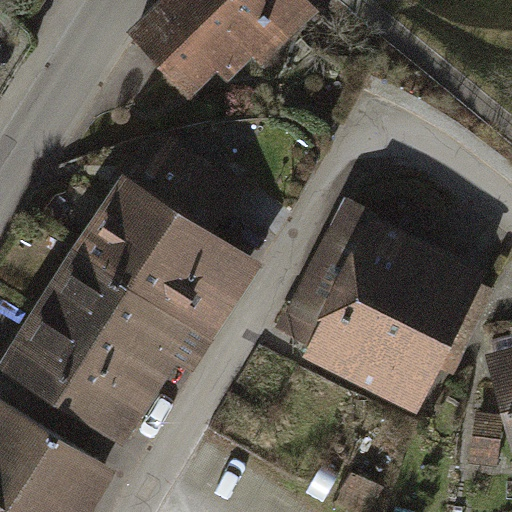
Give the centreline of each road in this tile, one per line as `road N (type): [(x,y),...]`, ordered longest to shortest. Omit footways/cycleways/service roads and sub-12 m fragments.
road 1 (residential): [(143,511),(331,192),(384,144),(437,147),(511,207)]
road 2 (tertiary): [(0,201),(123,0)]
